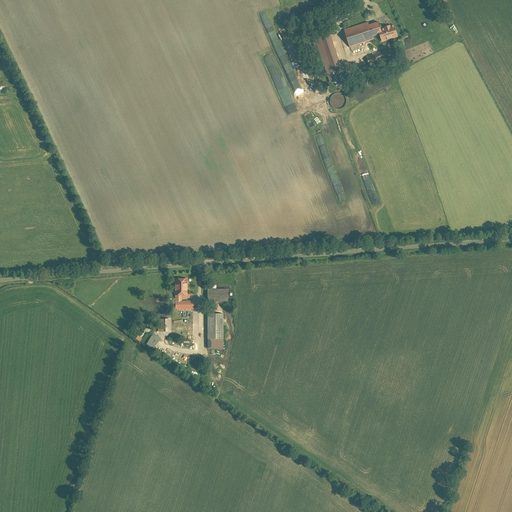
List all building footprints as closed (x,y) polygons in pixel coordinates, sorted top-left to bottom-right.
[(341,27),(347,48),(373,41),(372,37),(379,35),(381,43),(398,38),(394,25),(380,29),(377,22),(369,24),(368,19),(341,27)] [(314,40),(324,74),(339,70),(329,36),(314,40)] [(387,48),(366,56),(369,65),(391,57),(387,48)] [(347,100),(346,97),(344,95),(341,94),(338,93),(336,93),(333,95),(331,96),(330,99),(329,101),(330,104),(331,106),(333,108),(335,110),(338,110),(341,110),(344,108),(346,106),(347,103),(347,100)] [(187,277),(173,277),(173,309),(192,309),(192,302),(181,301),(181,297),(187,297),(187,277)] [(205,288),(204,302),(226,303),(227,291),(215,290),(215,286),(209,286),(209,288),(205,288)] [(221,315),(205,315),(205,350),(221,350),(221,315)] [(155,348),(161,337),(154,333),(147,344),(155,348)]
